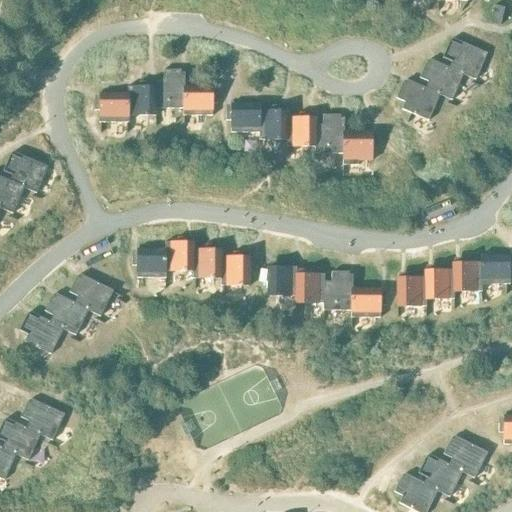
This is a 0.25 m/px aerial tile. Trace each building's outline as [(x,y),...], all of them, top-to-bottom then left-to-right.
[(500,25),(504,8),(494,5),(490,23),(500,25)] [(452,61),(449,67),(449,68),(463,74),(476,79),(487,53),(464,43),(459,45),(450,42),(443,58),(452,61)] [(440,95),(452,100),(463,74),(449,68),(449,67),(441,63),(436,65),(427,62),(420,78),(429,81),(426,87),(417,84),(426,88),(440,95)] [(164,79),(156,79),(156,87),(156,109),(157,109),(157,115),(157,109),(184,109),(184,87),(185,87),(185,86),(185,83),(181,79),(181,70),(164,70),(164,79)] [(156,87),(156,79),(156,86),(149,86),(149,81),(140,81),(140,86),(128,86),(128,92),(128,115),(129,115),(157,115),(157,109),(156,109),(156,87)] [(426,88),(417,84),(412,86),(403,82),(396,98),(405,102),(402,109),(429,120),(440,95),(426,88)] [(184,109),(184,115),(213,115),(213,104),(218,104),(218,94),(213,94),(213,86),(185,86),(185,87),(184,87),(184,109)] [(129,122),(129,115),(128,115),(128,92),(100,92),(100,101),(95,101),(95,110),(100,110),(100,122),(129,122)] [(288,140),(288,118),(289,118),(289,117),(289,110),(281,110),(281,106),(271,106),(271,111),(261,111),(261,103),(232,103),(232,112),(227,111),(226,121),(231,121),(231,133),(260,133),(260,139),(288,140)] [(288,140),(288,146),(316,147),(316,125),(316,117),(309,117),(309,113),(300,113),(299,117),(289,117),(289,118),(288,118),(288,140)] [(316,153),(343,154),(344,154),(344,132),(344,131),(344,129),(340,125),(341,115),(323,115),(323,124),(317,124),(317,117),(316,117),(316,125),(316,147),(316,153)] [(344,154),(343,154),(343,165),(358,165),(358,161),(373,162),(373,148),(377,148),(377,139),(372,139),(372,131),(344,131),(344,132),(344,154)] [(13,175),(10,181),(24,188),(36,193),(48,167),(25,157),(20,159),(11,155),(4,171),(13,175)] [(0,207),(1,208),(13,214),(24,188),(10,181),(1,177),(0,177),(0,207)] [(166,242),(165,249),(166,249),(166,271),(166,272),(194,272),(194,249),(195,250),(195,242),(187,242),(187,237),(178,237),(178,242),(166,242)] [(194,249),(194,272),(194,279),(222,279),(222,257),(223,249),(215,249),(215,245),(206,245),(206,249),(195,249),(195,242),(195,250),(194,249)] [(166,278),(166,272),(166,271),(166,249),(165,249),(138,249),(138,256),(133,256),(133,266),(138,266),(138,278),(166,278)] [(234,257),(222,257),(222,279),(222,285),(250,286),(250,257),(243,256),(243,252),(234,252),(234,257)] [(481,255),(480,262),(481,263),(481,285),(482,285),(482,284),(510,284),(510,272),(511,271),(511,262),(509,263),(509,255),(481,255)] [(460,263),(453,263),(453,270),(454,292),(482,291),(482,285),(481,285),(481,263),(480,262),(469,263),(469,258),(460,258),(460,263)] [(267,296),(295,296),(296,296),(296,274),(297,274),(297,267),(285,267),(285,262),(276,262),(276,267),(267,267),(267,296)] [(432,270),(425,270),(425,277),(426,300),(426,299),(454,299),(454,292),(453,270),(453,263),(452,263),(452,270),(441,270),(441,265),(432,266),(432,270)] [(296,296),(295,296),(295,303),(323,304),(324,304),(324,282),(325,282),(325,274),(312,274),(312,270),(303,270),(303,274),(297,274),(297,267),(297,274),(296,274),(296,296)] [(426,306),(426,300),(425,277),(425,270),(424,270),(424,278),(413,278),(413,272),(404,273),(404,278),(397,278),(397,306),(426,306)] [(324,304),(323,304),(323,310),(352,310),(352,289),(353,289),(353,285),(349,282),(349,272),(332,272),(332,281),(325,281),(325,274),(325,282),(324,282),(324,304)] [(69,292),(78,297),(75,303),(89,310),(100,316),(113,291),(91,279),(86,281),(77,277),(69,292)] [(353,288),(353,285),(353,289),(352,289),(352,310),(352,317),(380,318),(380,305),(385,305),(385,296),(380,296),(380,288),(353,288)] [(50,322),(64,329),(76,335),(89,310),(75,303),(66,298),(61,300),(52,296),(44,311),(53,316),(50,322)] [(25,341),(51,354),(64,329),(50,322),(41,317),(36,319),(28,314),(20,330),(28,335),(25,341)] [(29,422),(26,428),(41,434),(52,440),(64,415),(42,404),(37,406),(28,402),(20,417),(29,422)] [(511,444),(511,415),(504,416),(504,424),(499,424),(499,433),(504,433),(504,445),(511,444)] [(0,439),(5,442),(2,448),(16,454),(16,455),(28,461),(41,434),(26,428),(18,424),(13,426),(4,422),(0,429),(0,439)] [(452,459),(449,464),(449,465),(462,472),(474,478),(487,452),(465,442),(460,443),(451,439),(444,455),(452,459)] [(2,448),(0,446),(0,478),(4,480),(16,455),(16,454),(2,448)] [(427,477),(424,484),(438,491),(450,497),(462,472),(449,465),(449,464),(440,460),(435,462),(426,458),(419,473),(427,477)] [(426,511),(437,491),(438,491),(424,484),(416,479),(411,481),(402,477),(394,492),(402,496),(399,503),(416,511),(426,511)]
